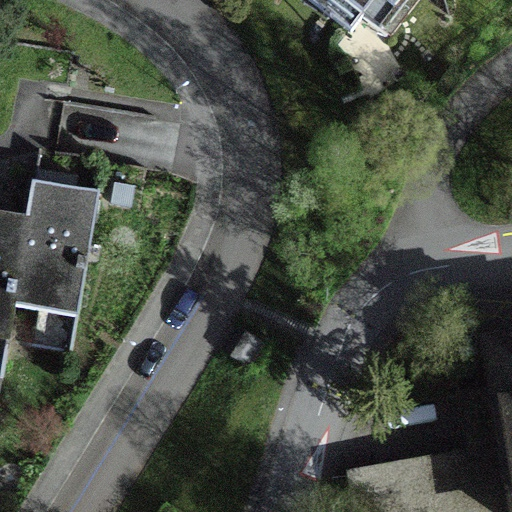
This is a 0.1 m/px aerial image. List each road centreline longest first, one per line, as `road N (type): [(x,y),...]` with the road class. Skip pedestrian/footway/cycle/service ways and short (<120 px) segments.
road 1 (residential): [(158,0),(203,36),(243,112),(249,182),(212,289)]
road 2 (residential): [(212,289),(79,511)]
